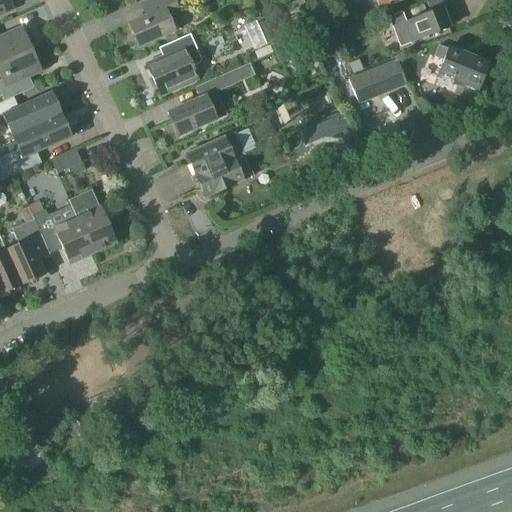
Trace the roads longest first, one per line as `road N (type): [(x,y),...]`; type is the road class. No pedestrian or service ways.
road 1 (residential): [(511,125),(169,269)]
road 2 (residential): [(169,269),(49,0)]
road 3 (residential): [(169,269),(0,342)]
